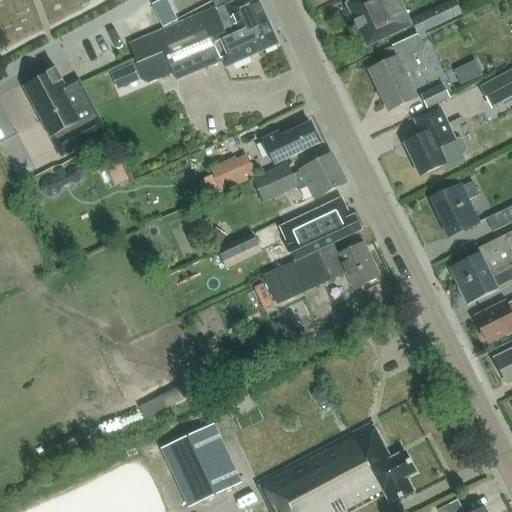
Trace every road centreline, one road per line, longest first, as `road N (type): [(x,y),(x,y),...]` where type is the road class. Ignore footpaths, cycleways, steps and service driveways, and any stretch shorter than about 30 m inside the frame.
road 1 (tertiary): [(511,466),(283,0)]
road 2 (unclassified): [(0,80),(145,0)]
